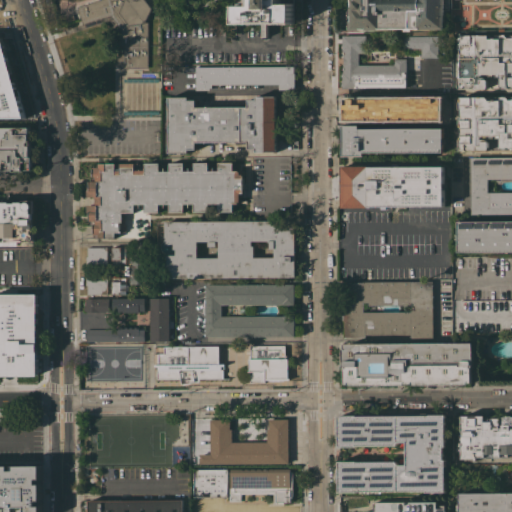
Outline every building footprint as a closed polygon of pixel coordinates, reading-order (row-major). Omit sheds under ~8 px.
[(98,0),(145,0),(151,8),(146,20),(148,21),(148,68),(117,68),(117,38),(118,33),(121,30),(110,16),(82,25),(77,7),(98,0)] [(279,0),(279,4),(293,4),(293,23),(266,24),(267,37),(261,37),(261,23),(235,23),(235,5),(250,5),(250,0),(279,0)] [(448,0),(448,10),(444,10),(444,29),(419,29),(410,29),(410,31),(404,31),(404,29),(379,29),(379,30),(365,30),(365,29),(361,29),(361,30),(350,30),(350,20),(349,20),(349,0),(448,0)] [(74,21),(62,25),(60,18),(72,14),(74,21)] [(511,88),(501,88),(500,88),(500,77),(486,77),(486,79),(487,79),(487,80),(487,81),(488,87),(487,88),(485,88),(458,89),(458,88),(457,77),(458,76),(460,76),(459,64),(458,64),(457,63),(457,53),(459,53),(459,48),(456,49),(456,38),(459,38),(459,35),(487,35),(488,35),(488,38),(493,39),(493,35),(511,34),(511,88)] [(365,53),(358,53),(358,65),(394,65),(394,58),(406,58),(406,72),(406,87),(342,88),(342,72),(343,72),(343,63),(343,58),(343,56),(343,54),(344,54),(344,52),(342,52),(342,35),(365,35),(365,53)] [(421,50),(413,50),(413,48),(408,48),(408,36),(438,36),(438,57),(421,57),(421,50)] [(0,37),(23,119),(0,117),(0,37)] [(195,67),(294,66),(294,89),(278,89),(278,84),(212,85),(212,88),(209,88),(209,90),(195,90),(195,76),(194,76),(194,73),(195,73),(195,67)] [(168,97),(188,97),(188,100),(196,100),(196,107),(248,107),(248,99),(256,99),(256,96),(276,96),(276,152),(256,152),(256,149),(248,149),(248,142),(243,142),(243,144),(237,144),(237,142),(195,142),(195,153),(169,153),(169,128),(166,128),(166,122),(168,122),(168,97)] [(343,119),(367,120),(368,97),(344,96),(343,119)] [(486,97),(488,99),(488,100),(492,100),(492,99),(494,97),(511,96),(511,150),(501,150),(500,148),(500,138),(486,138),(485,137),(484,137),(481,137),(481,139),(485,139),(488,142),(488,147),(489,147),(489,149),(488,150),(458,150),(458,139),(459,138),(460,138),(460,125),(459,125),(458,124),(458,116),(460,116),(460,109),(458,109),(458,101),(458,100),(459,100),(460,97),(486,97)] [(342,126),(359,126),(360,129),(443,128),(443,138),(446,138),(446,144),(443,144),(443,152),(364,153),(364,154),(343,155),(343,143),(340,143),(340,138),(343,138),(342,126)] [(0,127),(29,127),(29,140),(31,140),(31,157),(32,157),(32,170),(23,170),(23,172),(13,172),(13,170),(0,170),(0,127)] [(471,157),(511,156),(511,213),(471,214),(471,157)] [(115,163),(115,170),(120,170),(119,163),(134,163),(134,170),(144,170),(144,163),(158,163),(159,171),(169,171),(169,163),(183,162),(183,171),(194,171),(193,163),(208,162),(208,171),(218,170),(218,163),(232,162),(233,170),(238,170),(238,172),(240,172),(240,173),(240,174),(243,174),(243,175),(244,175),(244,193),(243,193),(243,197),(240,197),(240,203),(238,203),(238,204),(233,204),(233,212),(219,212),(219,204),(208,203),(208,212),(194,212),(194,204),(184,204),(184,212),(169,212),(170,204),(159,204),(159,213),(145,212),(145,204),(135,204),(134,213),(124,212),(124,225),(126,225),(126,232),(120,232),(115,232),(115,239),(94,238),(94,236),(92,236),(92,226),(89,226),(89,211),(86,211),(86,206),(88,206),(88,205),(95,205),(95,197),(87,196),(86,196),(86,190),(88,190),(89,181),(95,181),(95,176),(91,176),(92,168),(92,167),(98,167),(98,163),(115,163)] [(342,166),(369,166),(369,167),(443,166),(443,183),(446,183),(446,189),(443,189),(443,206),(369,207),(369,208),(343,208),(343,189),(341,189),(341,184),(342,184),(342,166)] [(16,241),(16,246),(0,246),(0,202),(10,202),(15,202),(22,202),(22,200),(33,200),(33,213),(32,213),(32,220),(34,220),(34,228),(32,228),(32,230),(34,230),(34,241),(16,241)] [(167,255),(176,255),(176,249),(173,249),(173,244),(165,244),(165,221),(295,220),(295,277),(167,278),(167,255)] [(511,251),(458,252),(458,221),(511,220),(511,251)] [(107,247),(107,263),(86,264),(85,256),(87,256),(87,247),(107,247)] [(126,264),(112,264),(111,247),(125,247),(126,264)] [(130,284),(129,274),(125,274),(125,266),(130,265),(129,256),(146,256),(147,284),(130,284)] [(87,294),(87,285),(86,285),(86,277),(107,277),(107,294),(87,294)] [(112,295),(111,277),(126,277),(127,294),(112,295)] [(411,334),(365,335),(365,337),(344,337),(344,321),(342,321),(342,305),(344,305),(343,283),(363,283),(363,282),(433,281),(433,339),(411,339),(411,334)] [(294,284),(294,305),(282,305),(282,304),(221,304),(221,316),(282,316),(282,315),(294,315),(294,336),(205,336),(205,284),(294,284)] [(37,375),(28,375),(28,376),(22,376),(22,375),(5,375),(5,376),(0,376),(0,295),(27,295),(27,293),(33,293),(33,295),(37,295),(37,303),(38,303),(38,306),(37,306),(37,312),(38,312),(38,318),(37,318),(37,323),(38,323),(38,329),(37,329),(37,335),(38,335),(38,338),(37,338),(37,358),(38,358),(38,361),(37,361),(37,375)] [(169,341),(151,341),(150,298),(169,297),(169,341)] [(84,312),(84,306),(86,306),(86,298),(108,298),(109,311),(84,312)] [(145,298),(145,311),(113,311),(112,298),(145,298)] [(86,341),(86,337),(86,329),(144,328),(144,341),(86,341)] [(472,342),(473,366),(472,367),(471,367),(471,383),(468,383),(467,384),(466,384),(465,384),(412,385),(411,384),(411,383),(404,383),(404,384),(403,385),(402,385),(349,385),(348,385),(348,383),(344,383),(344,368),(343,368),(342,367),(342,366),(342,350),(342,349),(343,349),(344,343),(472,342)] [(285,345),(285,355),(286,355),(286,358),(287,358),(287,378),(289,378),(289,380),(283,380),(264,381),(264,382),(259,382),(259,381),(250,383),(248,375),(251,375),(251,372),(248,372),(248,358),(250,358),(250,345),(285,345)] [(190,382),(181,384),(180,379),(157,379),(157,366),(154,366),(154,364),(156,364),(156,353),(163,353),(163,346),(190,346),(219,346),(219,364),(224,363),(223,370),(223,379),(199,379),(199,382),(194,382),(190,382)] [(356,415),(428,415),(428,414),(445,414),(445,427),(448,427),(448,433),(445,433),(445,446),(443,446),(443,459),(445,459),(445,466),(449,466),(449,477),(445,477),(445,492),(426,492),(426,491),(356,491),(356,492),(338,492),(338,482),(336,482),(336,471),(338,471),(338,461),(356,461),(397,461),(398,464),(406,464),(406,442),(398,442),(398,443),(396,445),(356,446),(356,447),(338,447),(338,437),(336,437),(336,425),(338,425),(338,415),(356,415)] [(511,456),(475,457),(475,458),(462,458),(462,444),(463,444),(463,431),(462,431),(462,416),(484,415),(484,421),(492,421),(492,418),(501,417),(502,417),(504,416),(508,415),(510,415),(511,415),(511,456)] [(288,463),(199,464),(199,454),(210,454),(210,419),(230,419),(230,429),(232,429),(232,442),(267,442),(267,428),(269,428),(269,419),(288,419),(288,463)] [(0,457),(0,439),(18,439),(18,423),(41,423),(41,457),(0,457)] [(0,511),(0,465),(20,465),(20,463),(42,463),(42,511),(0,511)] [(226,468),(227,496),(193,497),(193,469),(226,468)] [(289,468),(289,471),(292,471),(292,497),(290,497),(290,502),(283,502),(283,503),(273,503),(273,493),(241,493),(241,501),(229,501),(229,486),(230,486),(230,469),(289,468)] [(511,492),(511,511),(460,511),(460,510),(458,510),(458,504),(461,504),(460,493),(511,492)] [(89,500),(183,499),(183,510),(185,510),(185,511),(86,511),(86,508),(89,508),(89,500)] [(365,511),(373,511),(373,501),(436,501),(437,505),(445,505),(445,510),(445,511),(365,511)]
